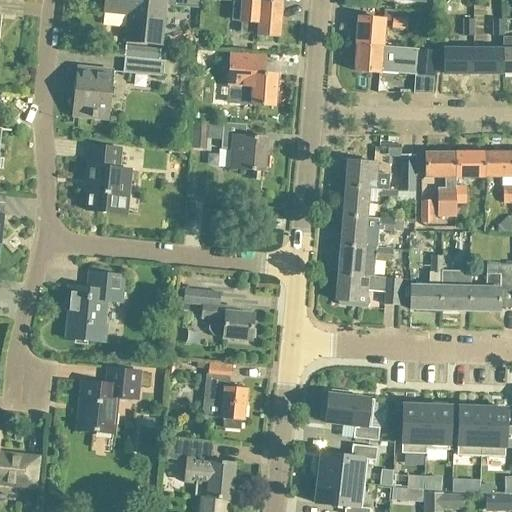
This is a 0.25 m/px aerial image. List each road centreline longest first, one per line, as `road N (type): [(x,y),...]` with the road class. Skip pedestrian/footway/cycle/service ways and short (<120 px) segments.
road 1 (residential): [(301,266),(53,235)]
road 2 (residential): [(53,235),(47,95),(57,0)]
road 3 (residential): [(511,348),(294,344)]
road 4 (residential): [(511,118),(313,117)]
road 5 (tertiary): [(279,511),(294,344)]
road 6 (residential): [(19,399),(53,235)]
road 7 (tertiary): [(301,266),(313,117)]
